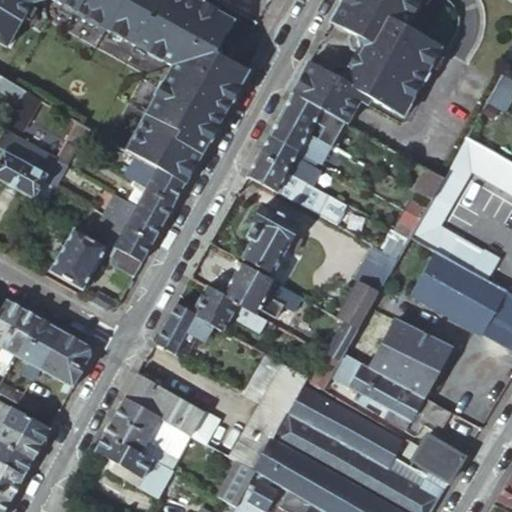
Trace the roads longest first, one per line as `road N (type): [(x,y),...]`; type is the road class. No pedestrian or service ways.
road 1 (unclassified): [(120,345),(312,0)]
road 2 (unclassified): [(32,511),(120,345)]
road 3 (residential): [(0,276),(120,345)]
